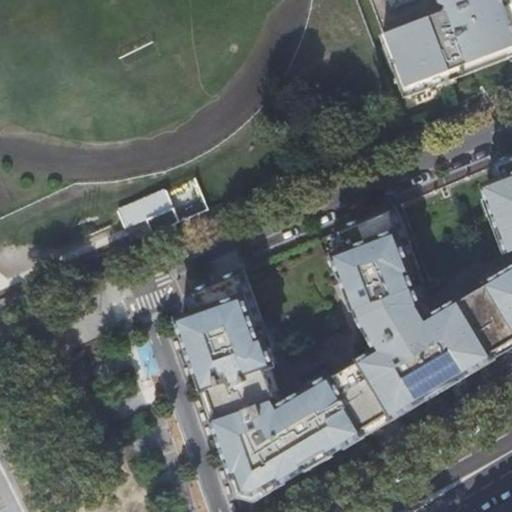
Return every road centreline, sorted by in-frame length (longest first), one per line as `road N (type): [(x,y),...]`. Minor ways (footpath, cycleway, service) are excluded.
road 1 (residential): [(219,511),(141,283),(511,124)]
road 2 (secondary): [(511,429),(367,511)]
